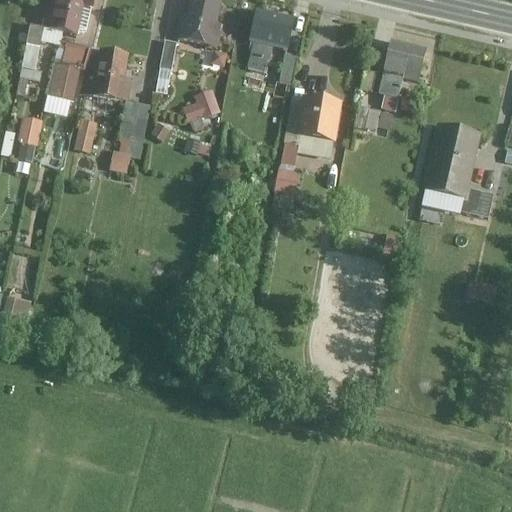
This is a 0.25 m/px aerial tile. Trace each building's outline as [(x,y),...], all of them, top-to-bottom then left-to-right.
[(92,0),(49,0),(59,2),(52,32),(72,37),(79,7),(90,10),(92,0)] [(217,5),(193,0),(187,0),(178,42),(215,51),(220,28),(212,27),(217,5)] [(293,22),(253,14),(246,45),(250,46),(246,67),(264,71),(269,50),(286,54),(293,22)] [(174,47),(161,44),(156,72),(169,75),(174,47)] [(425,54),(383,45),(371,101),(391,105),(396,82),(418,87),(425,54)] [(125,61),(96,56),(93,77),(87,76),(83,99),(124,106),(128,83),(122,82),(125,61)] [(294,63),(280,61),(276,86),(290,88),(294,63)] [(55,69),(47,101),(69,106),(77,74),(55,69)] [(195,109),(182,113),(187,128),(214,120),(207,97),(193,102),(195,109)] [(339,108),(296,102),(288,160),(331,165),(339,108)] [(148,112),(123,108),(117,144),(142,148),(148,112)] [(357,130),(390,134),(393,115),(360,111),(357,130)] [(43,127),(21,123),(16,147),(39,151),(43,127)] [(94,130),(77,126),(71,155),(88,159),(94,130)] [(167,135),(155,128),(149,140),(161,146),(167,135)] [(420,194),(462,203),(476,141),(433,132),(420,194)] [(130,161),(112,157),(108,174),(126,177),(130,161)] [(296,178),(276,176),(273,197),(293,200),(296,178)] [(496,294),(479,290),(475,308),(492,312),(496,294)] [(29,325),(32,304),(6,299),(3,321),(29,325)]
